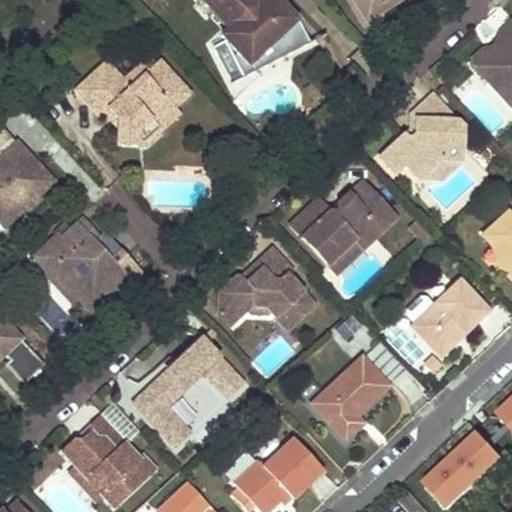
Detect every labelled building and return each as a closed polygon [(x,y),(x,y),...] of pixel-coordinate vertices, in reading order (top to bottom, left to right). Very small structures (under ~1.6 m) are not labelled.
[(251,67),(254,71),(269,56),(287,39),(302,25),(278,0),(201,0),(229,30),(222,36),(236,51),(251,67)] [(354,0),(368,21),(402,0),(354,0)] [(483,59),(474,67),(495,89),(501,89),(506,85),(511,91),(511,22),(501,34),(505,38),(493,49),(497,53),(490,59),(483,59)] [(291,49),(292,45),(287,39),(269,56),(274,62),(279,61),(282,60),(285,58),(287,55),(289,52),(291,49)] [(473,60),(474,67),(483,59),(490,59),(497,53),(493,49),(483,50),(473,60)] [(225,62),(239,78),(251,67),(236,51),(225,62)] [(107,61),(75,91),(100,119),(104,115),(108,111),(118,122),(118,132),(118,147),(141,148),(140,133),(152,122),(162,133),(181,116),(176,110),(193,95),(161,60),(149,72),(142,63),(124,80),(107,61)] [(501,89),(495,89),(511,107),(511,91),(506,85),(501,89)] [(439,161),(461,162),(463,129),(434,96),(412,116),(418,122),(416,135),(411,139),(407,138),(404,135),(379,157),(395,175),(406,165),(419,180),(439,161)] [(108,111),(104,115),(118,132),(118,122),(108,111)] [(140,133),(141,148),(146,148),(162,133),(152,122),(140,133)] [(12,151),(0,137),(0,220),(5,227),(21,212),(25,216),(35,207),(31,203),(47,188),(21,160),(14,165),(6,156),(12,151)] [(511,138),(502,148),(511,158),(511,138)] [(21,160),(12,151),(6,156),(14,165),(21,160)] [(441,180),(461,162),(439,161),(419,180),(441,180)] [(318,200),(291,225),(328,264),(353,241),(361,250),(395,219),(361,182),(337,203),(342,208),(333,217),(328,212),(318,200)] [(337,203),(328,212),(333,217),(342,208),(337,203)] [(511,217),(508,213),(482,237),(511,269),(511,217)] [(417,220),(409,228),(425,244),(433,237),(417,220)] [(58,238),(35,260),(51,277),(54,273),(81,301),(93,315),(129,282),(106,258),(97,248),(95,246),(101,241),(83,222),(62,242),(58,238)] [(109,236),(97,248),(106,258),(119,246),(109,236)] [(328,264),(336,273),(361,250),(353,241),(328,264)] [(253,307),(266,308),(287,330),(314,306),(288,277),(293,273),(272,250),(256,265),(261,272),(247,284),(242,279),(236,278),(220,293),(219,314),(231,327),(253,307)] [(261,272),(256,265),(242,279),(247,284),(261,272)] [(22,272),(9,284),(22,298),(34,286),(22,272)] [(81,301),(54,273),(51,277),(48,279),(74,307),(81,301)] [(460,281),(410,327),(440,359),(458,342),(455,338),(461,333),(464,336),(489,313),(460,281)] [(0,358),(7,352),(14,359),(30,344),(0,311),(0,358)] [(461,333),(455,338),(458,342),(464,336),(461,333)] [(202,341),(134,404),(175,448),(190,433),(167,409),(205,374),(229,399),(243,386),(202,341)] [(367,356),(411,405),(425,392),(381,343),(367,356)] [(14,359),(10,363),(27,381),(47,362),(30,344),(14,359)] [(362,359),(312,406),(345,441),(362,425),(355,418),(388,388),(362,359)] [(511,400),(496,415),(510,430),(511,432),(511,400)] [(76,441),(63,453),(76,466),(88,480),(92,476),(106,491),(102,495),(114,508),(155,470),(143,457),(139,460),(125,446),(129,442),(104,415),(91,426),(92,433),(82,442),(76,441)] [(510,430),(496,415),(476,433),(490,448),(510,430)] [(91,426),(76,441),(82,442),(92,433),(91,426)] [(476,433),(423,484),(446,510),(501,460),(490,448),(476,433)] [(292,501),(323,472),(293,440),(263,468),(257,462),(233,485),(237,490),(253,507),(257,511),(268,511),(279,503),(287,496),(291,500),(292,501)] [(88,480),(76,466),(68,473),(94,502),(102,495),(106,491),(92,476),(88,480)] [(212,511),(213,511),(187,485),(157,511),(212,511)] [(246,511),(248,511),(253,507),(237,490),(231,496),(246,511)] [(287,496),(279,503),(283,507),(291,500),(287,496)] [(0,511),(26,511),(17,501),(4,511),(3,511),(1,510),(0,510),(0,511)]
